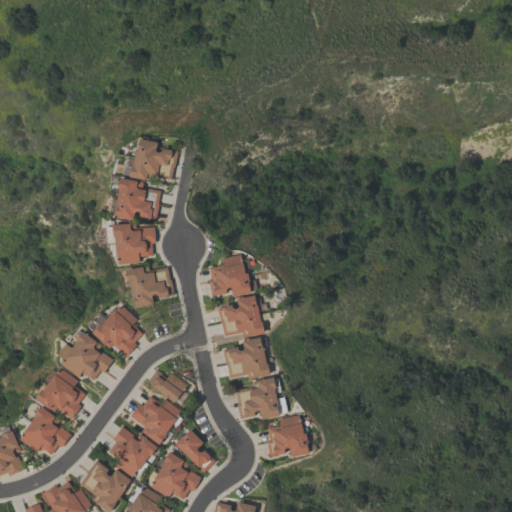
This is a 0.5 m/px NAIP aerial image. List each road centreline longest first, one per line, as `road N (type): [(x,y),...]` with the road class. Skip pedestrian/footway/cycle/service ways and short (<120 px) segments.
road 1 (residential): [(193,511),(236,465),(238,447),(210,387),(178,235),(187,160)]
road 2 (residential): [(199,340),(141,364),(53,471),(0,490)]
